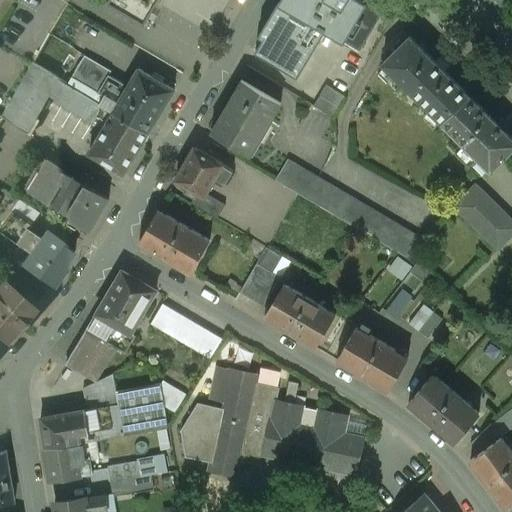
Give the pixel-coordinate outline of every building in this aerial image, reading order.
[(108,0),(107,3),(145,25),(159,0),(108,0)] [(286,0),(256,52),(297,76),(326,28),(361,48),(383,10),(366,0),(286,0)] [(113,73),(47,34),(31,63),(96,102),(109,80),(113,73)] [(469,96),(409,37),(383,64),(441,123),(469,96)] [(96,102),(31,63),(7,104),(32,119),(45,94),(93,123),(104,106),(96,102)] [(174,90),(139,69),(126,90),(127,90),(114,112),(149,132),(174,90)] [(126,90),(109,80),(96,102),(104,106),(114,112),(126,90)] [(242,83),(214,132),(247,152),(265,121),(270,124),(281,106),(242,83)] [(346,97),(326,85),(314,106),(334,118),(346,97)] [(511,147),(511,138),(469,96),(441,123),(489,170),(511,147)] [(114,112),(104,106),(93,123),(92,126),(102,132),(114,112)] [(148,133),(114,112),(102,132),(89,153),(123,174),(148,133)] [(224,150),(201,136),(195,147),(218,160),(224,150)] [(218,160),(195,147),(175,180),(197,193),(205,197),(207,194),(215,179),(226,185),(234,171),(224,165),(224,164),(218,160)] [(109,199),(43,159),(24,191),(89,231),(109,199)] [(318,178),(289,161),(277,181),(306,198),(318,178)] [(379,215),(318,178),(306,198),(367,235),(379,215)] [(496,207),(475,186),(453,208),(475,229),(496,207)] [(225,205),(207,194),(205,197),(197,193),(192,203),(217,218),(225,205)] [(511,237),(511,222),(496,207),(475,229),(498,251),(511,237)] [(210,241),(158,209),(138,243),(190,274),(210,241)] [(30,226),(10,212),(0,225),(0,232),(14,243),(25,228),(27,230),(30,226)] [(25,228),(14,243),(29,254),(40,239),(27,230),(25,228)] [(29,254),(21,265),(50,286),(75,251),(46,230),(40,239),(29,254)] [(267,248),(239,293),(263,308),(282,279),(271,272),(281,256),(267,248)] [(397,257),(391,272),(407,279),(414,264),(397,257)] [(156,291),(122,271),(96,315),(96,316),(130,335),(131,333),(156,291)] [(0,339),(3,342),(33,307),(3,281),(0,284),(0,339)] [(336,315),(284,285),(264,318),(316,349),(336,315)] [(410,300),(401,292),(386,312),(396,319),(410,300)] [(223,339),(164,303),(152,322),(211,358),(223,339)] [(434,336),(444,313),(423,303),(412,327),(434,336)] [(96,316),(85,336),(86,336),(69,365),(67,364),(66,365),(96,382),(116,348),(125,354),(136,336),(131,333),(130,335),(96,316)] [(408,358),(357,328),(337,361),(388,392),(408,358)] [(230,371),(217,368),(210,400),(224,403),(230,371)] [(211,463),(210,470),(236,476),(245,432),(250,408),(257,374),(231,369),(230,371),(224,403),(221,417),(211,463)] [(479,415),(434,375),(409,404),(454,444),(479,415)] [(160,384),(116,392),(118,406),(85,411),(89,433),(80,435),(82,444),(168,428),(160,384)] [(304,407),(274,401),(271,412),(270,419),(341,434),(341,433),(344,433),(347,416),(317,410),(316,414),(303,411),(304,407)] [(271,412),(250,408),(245,432),(266,437),(270,419),(271,412)] [(85,411),(41,419),(47,450),(82,444),(80,435),(89,433),(85,411)] [(207,415),(198,460),(211,463),(221,417),(207,415)] [(341,434),(270,419),(266,437),(262,456),(264,456),(264,455),(355,475),(355,476),(356,476),(364,438),(344,433),(341,433),(341,434)] [(493,424),(471,445),(480,454),(503,438),(503,437),(493,424)] [(480,454),(471,461),(506,509),(511,504),(511,451),(503,438),(480,454)] [(82,444),(47,450),(52,482),(93,475),(90,458),(84,458),(82,444)] [(6,452),(0,452),(0,504),(15,502),(6,452)] [(166,453),(109,463),(114,494),(156,487),(154,473),(169,471),(166,453)] [(424,494),(404,511),(439,511),(434,505),(424,494)] [(106,511),(104,496),(55,504),(55,511),(106,511)]
